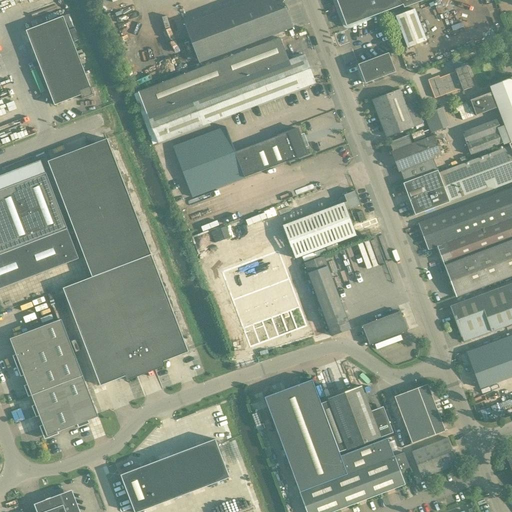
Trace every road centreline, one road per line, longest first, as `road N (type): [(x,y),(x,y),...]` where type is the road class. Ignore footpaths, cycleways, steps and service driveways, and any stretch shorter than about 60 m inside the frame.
road 1 (unclassified): [(17,477),(116,446),(147,411),(342,342),(396,380),(444,361)]
road 2 (unclassified): [(444,361),(308,0)]
road 3 (unknown): [(51,139),(11,30),(17,18),(59,0)]
